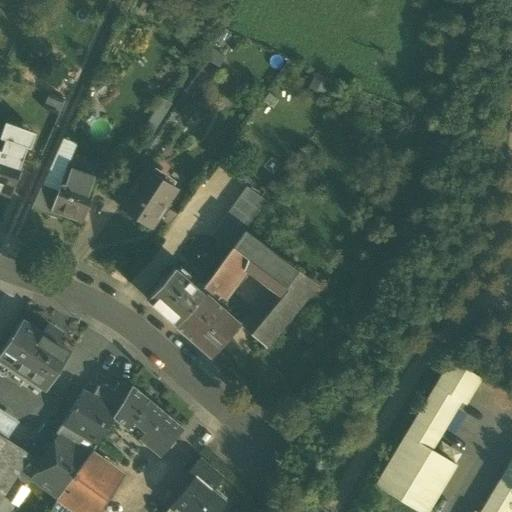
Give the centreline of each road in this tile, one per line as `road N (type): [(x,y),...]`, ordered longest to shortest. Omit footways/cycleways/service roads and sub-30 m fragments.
road 1 (residential): [(0,267),(112,313),(264,452)]
road 2 (track): [(329,511),(408,381),(450,329),(511,285)]
